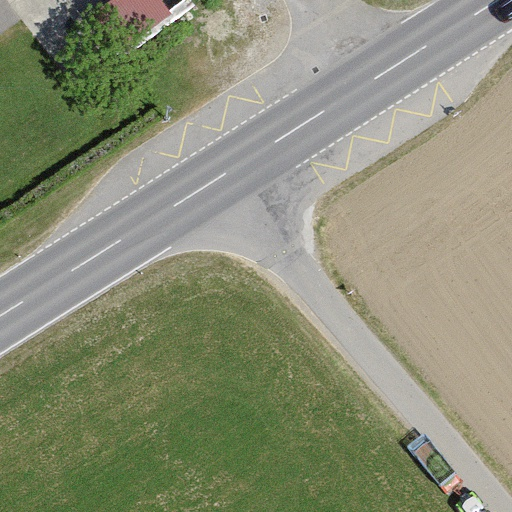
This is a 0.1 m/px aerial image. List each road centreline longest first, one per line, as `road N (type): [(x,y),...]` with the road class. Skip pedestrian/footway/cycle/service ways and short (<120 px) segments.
road 1 (unclassified): [(496,511),(221,177)]
road 2 (secondary): [(221,177),(494,0)]
road 3 (secondary): [(0,318),(221,177)]
